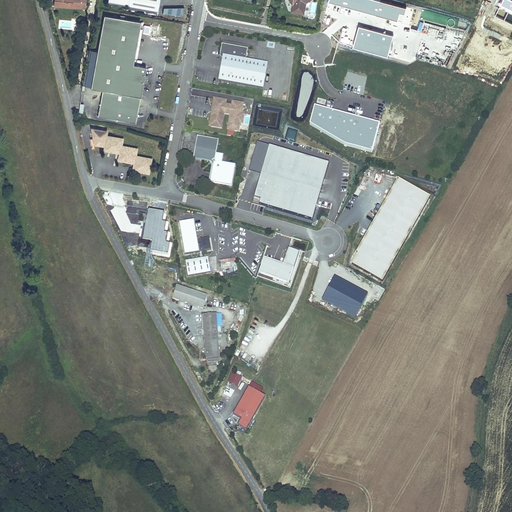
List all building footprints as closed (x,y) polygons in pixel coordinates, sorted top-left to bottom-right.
[(53,0),(53,7),(80,9),(81,0),(53,0)] [(107,0),(107,3),(136,8),(147,10),(157,12),(159,0),(107,0)] [(290,0),(292,3),(292,6),(291,13),(304,16),(306,4),(311,0),(290,0)] [(163,9),(162,14),(179,17),(179,16),(183,16),(183,8),(163,9)] [(137,19),(100,13),(87,87),(99,89),(138,95),(143,65),(130,63),(137,19)] [(222,61),(218,82),(263,90),(268,65),(245,61),(247,50),(221,46),(219,57),(223,58),(222,61)] [(133,122),(138,95),(99,89),(95,116),(133,122)] [(215,101),(213,101),(212,108),(213,108),(213,109),(214,109),(214,112),(213,112),(213,113),(211,113),(209,126),(210,127),(220,129),(223,114),(229,116),(227,130),(228,130),(234,131),(237,132),(239,124),(241,125),(243,116),(242,116),(243,112),(241,112),(242,105),(232,103),(231,107),(225,106),(225,102),(215,100),(215,101)] [(107,132),(89,128),(91,139),(89,139),(91,146),(93,146),(103,148),(102,152),(118,155),(116,162),(132,165),(131,172),(149,175),(152,159),(136,156),(138,149),(122,146),(123,139),(107,136),(107,132)] [(216,155),(218,141),(197,137),(192,161),(211,164),(208,183),(231,187),(235,166),(222,163),(223,156),(216,155)] [(320,201),(329,164),(257,146),(250,173),(261,175),(253,204),(299,216),(304,197),(320,201)] [(395,181),(352,266),(386,283),(429,197),(395,181)] [(107,209),(111,208),(105,194),(102,195),(107,209)] [(146,210),(139,250),(168,255),(170,245),(166,244),(168,235),(164,234),(166,224),(162,224),(164,213),(146,210)] [(179,224),(184,256),(199,253),(194,221),(179,224)] [(201,251),(211,250),(209,238),(200,240),(201,251)] [(290,284),(299,251),(288,248),(283,265),(262,259),(258,275),(290,284)] [(185,262),(188,277),(210,273),(207,259),(185,262)] [(357,319),(368,294),(333,278),(322,303),(357,319)] [(207,297),(176,287),(172,300),(203,310),(207,297)] [(215,315),(202,316),(206,359),(214,359),(214,353),(218,352),(215,315)] [(238,387),(242,378),(232,373),(228,383),(238,387)] [(265,399),(248,389),(233,416),(241,421),(238,426),(246,431),(265,399)]
